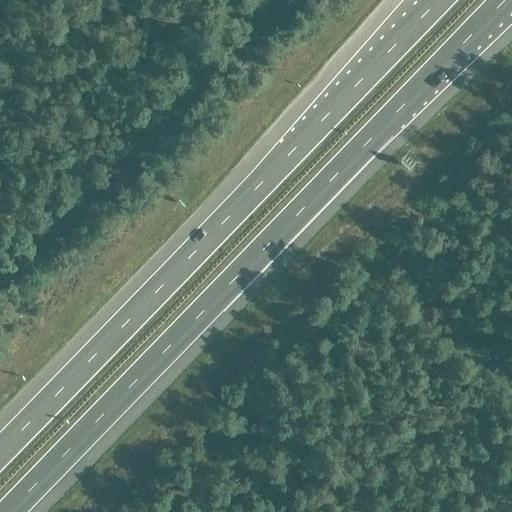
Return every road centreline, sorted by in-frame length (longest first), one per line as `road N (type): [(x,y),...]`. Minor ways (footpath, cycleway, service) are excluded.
road 1 (motorway): [(9,511),(507,0)]
road 2 (motorway): [(440,0),(0,452)]
road 3 (track): [(202,80),(0,288)]
